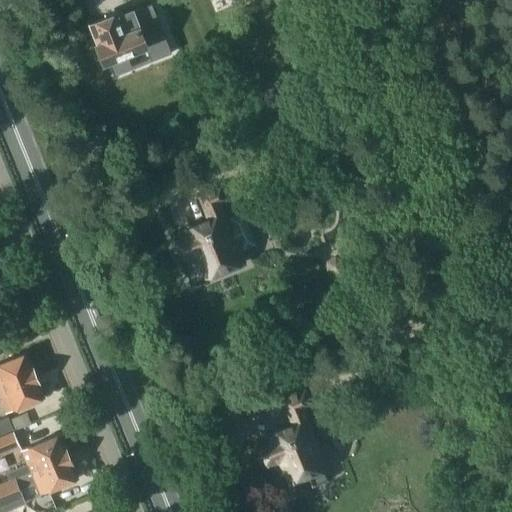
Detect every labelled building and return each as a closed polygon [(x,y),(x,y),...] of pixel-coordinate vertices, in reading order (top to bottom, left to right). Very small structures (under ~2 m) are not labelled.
[(112,16),(92,24),(94,30),(100,44),(98,44),(105,62),(108,60),(115,76),(117,75),(116,73),(132,66),(127,53),(145,46),(147,48),(167,40),(152,3),(133,11),(122,16),(121,14),(120,12),(112,16)] [(306,48),(276,60),(285,81),(315,69),(306,48)] [(255,157),(251,146),(237,150),(241,162),(255,157)] [(183,236),(177,238),(184,257),(193,254),(195,253),(197,258),(200,266),(201,266),(203,265),(207,277),(247,262),(242,249),(257,244),(244,209),(230,215),(224,199),(230,197),(228,193),(225,182),(202,190),(203,193),(204,194),(211,216),(199,221),(202,229),(183,236)] [(0,390),(6,388),(37,375),(28,352),(0,363),(0,390)] [(37,375),(6,388),(0,390),(0,395),(8,413),(46,397),(37,375)] [(328,466),(304,406),(311,403),(305,388),(283,397),(293,422),(284,426),(287,433),(261,443),(260,441),(259,441),(267,462),(279,458),(284,470),(287,469),(291,481),(309,474),(313,486),(327,481),(322,469),(328,466)] [(192,410),(207,413),(210,399),(195,395),(192,410)] [(0,435),(14,431),(9,420),(8,417),(0,419),(0,435)] [(15,432),(0,437),(0,453),(20,445),(15,432)] [(28,464),(7,473),(8,474),(8,475),(10,481),(70,456),(61,434),(30,447),(29,448),(23,450),(28,464)] [(0,505),(24,496),(20,487),(35,481),(41,495),(80,479),(70,456),(10,481),(0,485),(0,505)] [(450,474),(452,482),(459,481),(458,472),(450,474)]
